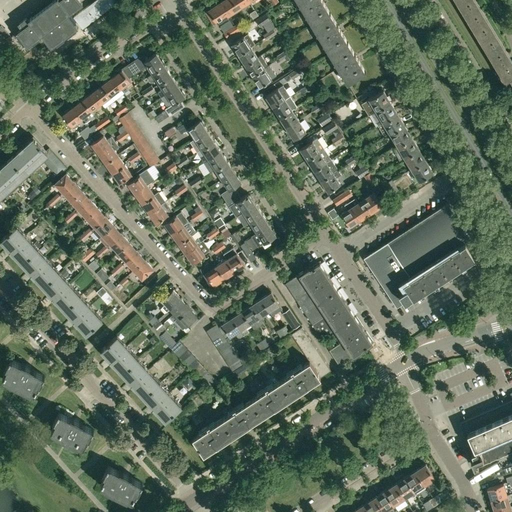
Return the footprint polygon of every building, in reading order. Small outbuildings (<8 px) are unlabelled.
[(27,44),(29,43),(42,33),(51,45),(77,26),(67,14),(82,3),(79,0),(53,0),(40,10),(38,7),(31,12),(33,15),(28,19),(27,17),(19,23),(23,28),(17,32),(27,44)] [(95,0),(73,16),(82,28),(119,0),(95,0)] [(232,0),(222,0),(219,2),(228,15),(238,8),(232,0)] [(248,0),(232,0),(238,8),(249,1),(248,0)] [(330,13),(324,3),(322,0),(297,0),(312,24),(330,13)] [(511,64),(472,0),(455,0),(505,81),(509,78),(511,82),(511,64)] [(213,24),(217,22),(228,15),(219,2),(205,12),(213,24)] [(253,18),(258,15),(255,9),(249,13),(253,18)] [(270,19),(266,13),(255,19),(260,26),(270,19)] [(348,42),(338,26),(330,13),(312,24),(329,53),(348,42)] [(243,27),(242,26),(239,21),(234,25),(238,31),(243,27)] [(1,24),(0,25),(0,37),(3,41),(10,34),(1,24)] [(223,32),(227,38),(238,31),(234,25),(223,32)] [(275,32),(277,31),(278,30),(275,26),(273,28),(272,28),(268,31),(271,36),(276,33),(275,32)] [(231,43),(238,54),(253,45),(246,34),(244,36),(244,35),(231,43)] [(365,71),(356,55),(348,42),(329,53),(347,82),(365,71)] [(238,54),(245,64),(257,57),(251,46),(253,45),(238,54)] [(291,55),(286,49),(281,52),(285,57),(287,55),(288,57),(291,55)] [(147,65),(152,73),(164,65),(156,52),(144,60),(142,55),(134,60),(140,70),(147,66),(146,66),(147,65)] [(245,64),(252,75),(268,65),(261,54),(258,57),(257,57),(245,64)] [(134,60),(128,64),(134,74),(140,70),(134,60)] [(129,77),(131,76),(134,74),(128,64),(122,68),(112,76),(121,88),(124,92),(129,89),(125,84),(131,80),(129,77)] [(156,78),(159,83),(171,75),(164,65),(152,73),(148,76),(151,81),(156,78)] [(259,86),(271,78),(265,67),(268,65),(252,75),(259,86)] [(292,79),(302,73),(298,67),(289,73),(292,79)] [(178,86),(171,75),(159,83),(163,89),(158,92),(161,97),(166,94),(178,86)] [(112,76),(102,84),(111,95),(121,88),(112,76)] [(312,88),(308,83),(304,86),(307,91),(312,88)] [(102,84),(93,91),(101,102),(111,95),(102,84)] [(141,91),(145,97),(150,93),(147,89),(152,85),(151,85),(141,91)] [(283,85),(266,96),(273,107),(285,99),(281,93),(286,90),(283,85)] [(158,122),(183,105),(180,100),(185,96),(178,86),(166,94),(161,97),(168,107),(157,114),(153,109),(147,113),(151,119),(155,116),(158,122)] [(368,97),(376,109),(391,100),(383,88),(368,97)] [(93,91),(83,98),(92,110),(101,102),(93,91)] [(273,107),(279,117),(292,109),(297,106),(290,95),(285,99),(273,107)] [(83,98),(73,106),(85,122),(90,119),(86,114),(92,110),(83,98)] [(379,124),(383,121),(398,112),(391,100),(376,109),(376,110),(372,112),(379,124)] [(333,119),(321,101),(315,105),(319,110),(321,108),(324,112),(322,113),(322,115),(317,118),(322,126),(333,119)] [(124,103),(120,106),(121,108),(123,111),(128,108),(124,103)] [(81,126),(85,122),(73,106),(62,114),(71,126),(77,121),(81,126)] [(115,110),(118,115),(123,111),(121,108),(120,106),(115,110)] [(279,117),(286,127),(299,119),(292,109),(279,117)] [(128,111),(118,118),(122,122),(132,116),(128,111)] [(383,121),(390,133),(405,124),(398,112),(383,121)] [(103,125),(110,120),(107,115),(99,120),(103,125)] [(123,124),(122,124),(124,127),(135,121),(132,116),(122,122),(123,124)] [(188,128),(195,138),(207,130),(200,119),(195,123),(191,117),(177,126),(181,132),(188,128)] [(306,130),(299,119),(286,127),(294,138),(306,130)] [(98,129),(103,125),(99,120),(95,124),(92,126),(91,125),(89,126),(88,125),(87,126),(93,133),(98,129)] [(322,127),(323,128),(327,134),(332,131),(336,137),(332,139),(335,144),(339,141),(336,136),(341,133),(333,120),(322,127)] [(124,127),(128,132),(138,126),(135,121),(124,127)] [(119,131),(120,134),(121,133),(125,138),(129,135),(128,132),(124,127),(122,124),(119,127),(118,130),(119,131)] [(390,133),(397,145),(412,136),(405,124),(390,133)] [(85,138),(93,133),(87,126),(80,131),(85,138)] [(128,132),(129,135),(129,134),(131,137),(141,130),(138,126),(128,132)] [(164,131),(168,137),(176,132),(173,126),(164,131)] [(107,139),(104,135),(105,134),(101,129),(92,136),(95,140),(91,142),(98,153),(115,141),(111,136),(107,139)] [(131,137),(134,142),(144,135),(141,130),(131,137)] [(190,141),(197,151),(214,140),(207,130),(195,138),(190,141)] [(117,136),(120,141),(125,138),(121,133),(120,134),(116,136),(116,137),(117,136)] [(345,138),(341,133),(336,136),(339,141),(345,138)] [(134,142),(138,147),(147,140),(144,135),(134,142)] [(404,156),(404,157),(419,148),(412,136),(397,145),(392,148),(399,159),(404,156)] [(22,146),(20,148),(11,157),(25,173),(37,162),(36,161),(50,148),(49,147),(45,150),(33,137),(23,146),(22,146)] [(300,148),(307,159),(324,148),(317,137),(300,148)] [(138,147),(141,151),(151,145),(147,140),(138,147)] [(204,161),(208,158),(220,150),(214,140),(197,151),(204,161)] [(119,146),(115,141),(98,153),(105,162),(118,154),(114,149),(119,146)] [(141,151),(144,156),(154,150),(151,145),(141,151)] [(36,161),(37,162),(41,166),(55,153),(50,148),(36,161)] [(307,159),(314,169),(331,158),(324,148),(307,159)] [(404,157),(409,164),(407,165),(410,169),(426,159),(419,148),(404,157)] [(144,156),(147,161),(157,155),(154,150),(144,156)] [(208,158),(215,169),(227,161),(220,150),(208,158)] [(41,166),(45,170),(59,157),(55,153),(41,166)] [(105,162),(112,172),(124,163),(118,154),(105,162)] [(141,156),(141,155),(136,158),(133,154),(128,157),(131,163),(141,156)] [(359,159),(355,154),(350,157),(353,162),(359,159)] [(150,166),(160,159),(157,155),(147,161),(150,166)] [(186,155),(181,158),(185,163),(189,160),(186,155)] [(0,166),(0,191),(5,197),(7,199),(9,197),(4,192),(25,173),(11,157),(1,167),(0,166)] [(45,170),(46,172),(50,168),(53,172),(64,162),(59,157),(45,170)] [(349,166),(353,162),(350,157),(345,160),(349,166)] [(176,161),(179,167),(185,163),(181,158),(176,161)] [(314,169),(321,180),(338,169),(337,168),(333,172),(326,162),(331,159),(331,158),(314,169)] [(433,171),(426,159),(410,169),(413,174),(414,173),(419,180),(433,171)] [(215,169),(222,179),(234,171),(227,161),(215,169)] [(53,172),(57,176),(68,167),(64,162),(53,172)] [(124,163),(112,172),(120,183),(125,179),(132,174),(124,163)] [(167,173),(173,170),(169,165),(164,169),(167,173)] [(357,171),(362,177),(364,175),(370,172),(369,172),(365,166),(357,171)] [(140,174),(128,183),(135,193),(147,184),(154,179),(147,168),(140,174)] [(341,174),(338,169),(321,180),(328,191),(340,183),(336,177),(341,174)] [(221,193),(224,199),(225,200),(237,192),(234,186),(241,181),(234,171),(222,179),(228,189),(221,193)] [(377,181),(370,171),(369,172),(370,172),(364,175),(370,185),(377,181)] [(66,172),(55,183),(63,192),(75,181),(73,179),(73,180),(66,172)] [(189,182),(193,187),(198,183),(195,178),(189,182)] [(380,186),(387,197),(393,194),(389,187),(395,184),(392,179),(380,186)] [(63,192),(71,200),(82,190),(76,183),(76,182),(75,181),(63,192)] [(135,193),(142,202),(156,192),(154,194),(147,184),(135,193)] [(178,195),(183,192),(180,187),(175,191),(178,195)] [(352,194),(348,188),(343,191),(348,198),(352,194)] [(71,200),(79,209),(91,198),(89,196),(89,197),(82,190),(71,200)] [(142,202),(149,212),(165,201),(158,191),(156,192),(142,202)] [(336,205),(348,198),(343,191),(332,199),(336,205)] [(58,192),(52,198),(55,202),(61,196),(58,192)] [(229,206),(232,204),(239,215),(242,212),(243,212),(255,204),(248,193),(241,197),(237,192),(225,200),(229,206)] [(374,192),(363,199),(372,211),(382,204),(374,192)] [(355,197),(350,201),(361,218),(372,211),(363,199),(358,202),(355,197)] [(52,198),(46,204),(47,204),(46,205),(47,208),(49,206),(49,207),(55,202),(52,198)] [(79,209),(86,218),(98,207),(92,200),(92,199),(91,198),(79,209)] [(171,217),(169,215),(168,213),(172,210),(165,201),(149,212),(156,223),(162,219),(164,222),(171,217)] [(350,225),(361,218),(350,201),(344,205),(347,209),(342,213),(350,225)] [(470,236),(448,202),(363,257),(378,279),(396,307),(474,256),(464,240),(470,236)] [(243,212),(250,222),(262,214),(255,204),(243,212)] [(86,218),(94,226),(106,215),(105,214),(98,207),(86,218)] [(209,212),(219,227),(224,224),(225,223),(222,219),(221,220),(216,212),(218,211),(216,208),(209,212)] [(73,210),(69,214),(72,218),(77,214),(73,210)] [(194,220),(199,216),(196,211),(191,215),(194,220)] [(164,222),(172,233),(189,221),(188,220),(183,223),(176,213),(171,217),(164,222)] [(67,223),(72,218),(69,214),(64,219),(67,223)] [(250,222),(257,232),(269,224),(262,214),(250,222)] [(94,226),(102,235),(114,224),(107,217),(108,217),(106,215),(94,226)] [(172,233),(178,243),(191,234),(190,233),(195,230),(189,221),(172,233)] [(102,235),(110,243),(122,233),(121,231),(120,231),(114,224),(102,235)] [(219,227),(223,232),(221,233),(224,238),(226,237),(230,234),(231,234),(228,229),(224,224),(219,227)] [(276,235),(269,224),(257,232),(264,243),(276,235)] [(1,239),(11,249),(23,262),(38,248),(16,225),(1,239)] [(89,227),(84,232),(88,235),(93,231),(89,227)] [(220,232),(216,227),(212,230),(215,235),(220,232)] [(210,239),(215,235),(212,230),(207,233),(210,239)] [(236,231),(231,234),(230,234),(235,242),(241,238),(236,231)] [(84,232),(80,236),(83,240),(88,235),(84,232)] [(110,243),(118,252),(130,242),(123,234),(124,234),(122,233),(110,243)] [(178,243),(185,252),(201,241),(198,237),(195,240),(191,234),(178,243)] [(185,252),(193,263),(211,250),(203,240),(201,241),(185,252)] [(222,241),(217,245),(220,250),(225,246),(222,241)] [(243,250),(251,261),(256,258),(248,246),(245,241),(240,244),(243,249),(243,250)] [(118,252),(126,261),(138,250),(137,248),(136,249),(130,242),(118,252)] [(105,244),(100,249),(104,253),(109,248),(105,244)] [(85,261),(95,252),(90,247),(80,256),(85,261)] [(231,255),(226,259),(234,271),(245,264),(234,247),(228,251),(231,255)] [(23,262),(34,275),(44,286),(59,272),(38,248),(23,262)] [(100,249),(95,254),(99,257),(104,253),(100,249)] [(126,261),(134,269),(146,258),(145,259),(139,252),(139,251),(138,250),(126,261)] [(147,260),(146,258),(134,269),(142,278),(153,268),(147,260)] [(99,265),(94,259),(88,265),(93,271),(99,265)] [(226,259),(215,265),(224,278),(234,271),(226,259)] [(199,269),(203,274),(207,281),(210,279),(214,285),(224,278),(215,265),(214,266),(211,261),(199,269)] [(285,282),(286,283),(303,310),(304,310),(306,313),(339,291),(320,261),(310,268),(309,267),(300,273),(285,282)] [(121,262),(116,266),(119,270),(124,265),(121,262)] [(114,274),(119,270),(116,266),(111,271),(114,274)] [(44,286),(54,296),(65,309),(81,295),(59,272),(44,286)] [(129,280),(126,276),(120,281),(124,285),(129,280)] [(120,283),(114,289),(118,293),(124,287),(120,283)] [(166,311),(170,308),(181,298),(173,289),(160,301),(164,305),(162,307),(166,311)] [(271,291),(261,298),(269,310),(272,315),(282,308),(271,291)] [(321,337),(335,327),(337,330),(356,317),(339,291),(306,313),(312,323),(321,337)] [(65,309),(75,319),(87,333),(102,319),(81,295),(65,309)] [(151,327),(152,327),(158,334),(173,322),(176,318),(189,307),(181,298),(170,308),(174,313),(164,322),(165,322),(163,324),(158,319),(152,324),(153,325),(151,327)] [(261,298),(251,304),(260,317),(269,310),(261,298)] [(251,304),(242,310),(250,323),(260,317),(251,304)] [(197,316),(189,307),(176,318),(173,322),(176,325),(180,322),(182,321),(186,326),(197,316)] [(300,325),(289,308),(282,313),(292,329),(300,325)] [(242,310),(232,317),(244,335),(249,331),(245,326),(250,323),(242,310)] [(152,324),(158,319),(155,315),(149,321),(152,324)] [(238,338),(244,335),(232,317),(222,323),(223,325),(219,327),(220,329),(223,334),(226,338),(230,336),(235,333),(238,338)] [(329,349),(339,364),(353,355),(362,349),(362,348),(372,341),(356,317),(337,330),(344,340),(329,349)] [(206,330),(209,336),(220,329),(219,327),(216,324),(206,330)] [(285,325),(281,328),(285,334),(289,331),(285,325)] [(291,333),(295,339),(306,332),(302,326),(291,333)] [(276,331),(280,337),(285,334),(281,328),(276,331)] [(209,336),(213,341),(223,334),(220,329),(209,336)] [(309,336),(306,332),(295,339),(298,343),(309,336)] [(213,341),(216,346),(226,339),(226,338),(223,334),(213,341)] [(101,349),(111,359),(123,372),(138,358),(117,335),(101,349)] [(312,341),(309,336),(298,343),(301,348),(312,341)] [(270,344),(265,337),(261,340),(266,347),(270,344)] [(172,338),(167,343),(170,347),(176,342),(172,338)] [(176,342),(170,347),(174,352),(184,344),(179,339),(176,342)] [(230,344),(226,339),(216,346),(219,351),(230,344)] [(261,350),(266,347),(261,340),(257,343),(261,350)] [(301,348),(309,360),(320,377),(320,376),(321,377),(331,370),(312,341),(301,348)] [(188,348),(184,344),(174,352),(179,357),(188,348)] [(233,349),(230,344),(219,351),(223,356),(233,349)] [(192,353),(188,348),(179,357),(183,361),(192,353)] [(236,354),(233,349),(223,356),(226,361),(236,354)] [(196,357),(192,353),(183,361),(187,365),(196,357)] [(239,358),(236,354),(226,361),(229,366),(240,359),(239,357),(239,358)] [(239,357),(240,359),(244,364),(248,361),(243,354),(239,357)] [(200,362),(196,357),(187,365),(191,370),(200,362)] [(30,368),(30,366),(26,364),(25,365),(10,358),(6,367),(7,368),(2,377),(34,392),(39,383),(40,384),(44,375),(30,368)] [(123,372),(135,385),(144,396),(160,382),(138,358),(123,372)] [(229,366),(233,371),(244,364),(240,359),(229,366)] [(291,396),(320,377),(309,360),(294,370),(293,368),(290,370),(292,371),(280,379),(291,396)] [(204,366),(200,362),(191,370),(195,374),(204,366)] [(208,370),(204,366),(195,374),(199,379),(208,370)] [(212,375),(208,370),(199,379),(203,384),(212,375)] [(218,381),(212,375),(203,384),(207,388),(218,381)] [(262,415),(282,402),(291,396),(280,379),(268,387),(267,385),(265,386),(266,388),(251,398),(262,415)] [(144,396),(154,406),(166,419),(181,405),(160,382),(144,396)] [(233,434),(254,420),(262,415),(251,398),(236,408),(235,406),(232,408),(234,410),(222,417),(233,434)] [(476,456),(479,465),(497,457),(498,460),(511,453),(511,399),(460,421),(473,451),(471,452),(474,457),(476,456)] [(79,421),(79,420),(74,417),(74,419),(59,411),(54,420),(56,421),(51,430),(83,446),(88,437),(89,438),(94,429),(79,421)] [(204,453),(221,442),(233,434),(222,417),(210,425),(209,423),(207,425),(208,427),(193,437),(204,453)] [(426,463),(415,469),(425,484),(435,477),(426,463)] [(128,474),(124,471),(123,473),(108,465),(103,474),(105,475),(100,484),(132,500),(137,491),(138,491),(143,482),(128,475),(128,474)] [(415,469),(405,476),(414,491),(425,484),(415,469)] [(405,476),(395,483),(404,498),(414,491),(405,476)] [(503,482),(487,487),(491,499),(507,494),(503,482)] [(395,483),(384,490),(394,504),(404,498),(395,483)] [(384,490),(374,497),(383,511),(394,504),(384,490)] [(437,504),(441,501),(437,494),(433,497),(437,504)] [(491,499),(494,511),(510,505),(507,494),(491,499)] [(374,497),(364,504),(369,511),(382,511),(383,511),(374,497)] [(433,506),(437,504),(433,497),(429,499),(433,506)]
